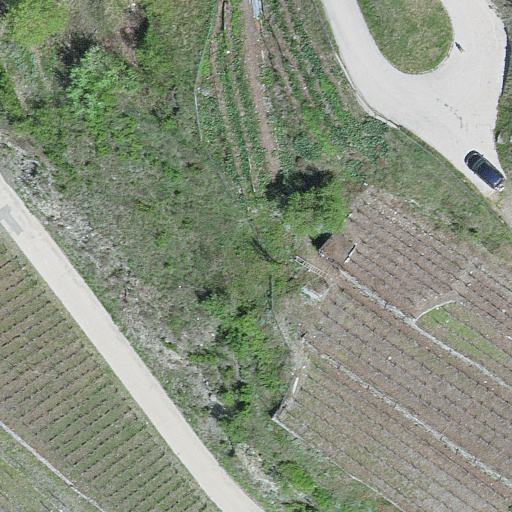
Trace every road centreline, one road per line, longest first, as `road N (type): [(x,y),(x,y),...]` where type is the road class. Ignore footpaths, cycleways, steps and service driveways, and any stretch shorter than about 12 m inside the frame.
road 1 (track): [(0,202),(204,471),(248,511)]
road 2 (track): [(449,0),(474,49),(466,89),(402,104),(364,77),(327,0)]
